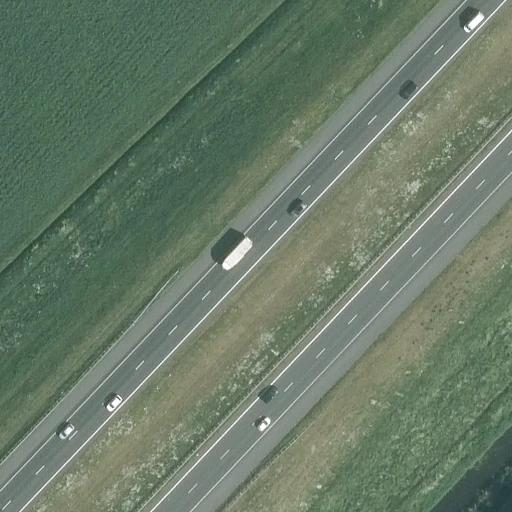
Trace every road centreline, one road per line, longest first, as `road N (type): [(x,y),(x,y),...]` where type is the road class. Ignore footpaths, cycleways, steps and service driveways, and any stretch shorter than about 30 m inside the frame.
road 1 (motorway): [(482,0),(0,509)]
road 2 (motorway): [(172,511),(511,151)]
